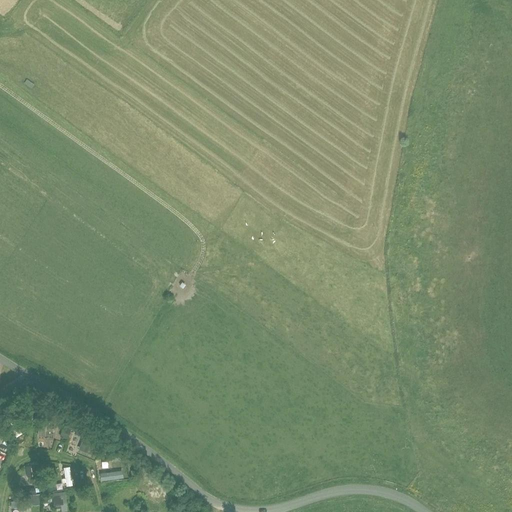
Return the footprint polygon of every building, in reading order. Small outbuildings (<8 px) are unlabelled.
[(11,418),(5,422),(13,435),(19,432),(11,418)] [(43,439),(43,433),(49,433),(50,425),(35,424),(34,439),(43,439)] [(158,486),(139,488),(139,494),(159,492),(158,486)] [(108,495),(131,495),(131,487),(108,487),(108,495)] [(51,508),(64,507),(64,492),(51,493),(51,508)] [(71,494),(72,505),(78,504),(78,503),(84,502),(84,499),(93,498),(93,493),(71,494)] [(194,497),(188,508),(197,511),(202,511),(207,503),(194,497)]
